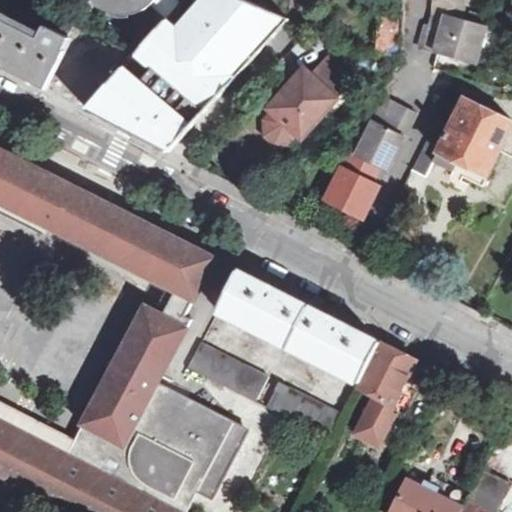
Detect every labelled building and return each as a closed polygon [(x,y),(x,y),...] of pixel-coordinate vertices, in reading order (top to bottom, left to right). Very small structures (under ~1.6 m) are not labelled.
[(290,19),(246,0),(183,0),(180,4),(166,20),(145,45),(136,55),(98,98),(87,109),(131,132),(149,141),(171,151),(217,98),(227,88),(290,19)] [(92,0),(96,3),(100,7),(105,10),(109,12),(114,13),(119,14),(124,14),(129,13),(132,13),(140,10),(144,7),(148,4),(151,2),(152,0),(92,0)] [(156,12),(167,0),(152,0),(151,2),(148,4),(156,12)] [(166,20),(180,4),(175,0),(167,0),(156,12),(166,20)] [(452,15),(463,18),(463,15),(463,0),(436,0),(436,15),(452,15)] [(380,3),(377,52),(396,54),(399,4),(380,3)] [(0,64),(47,89),(66,50),(65,50),(69,43),(71,38),(68,36),(50,28),(46,26),(42,32),(0,10),(0,64)] [(422,48),(423,49),(435,52),(435,53),(444,55),(449,57),(476,63),(487,25),(463,18),(452,15),(449,26),(435,25),(428,25),(422,48)] [(449,26),(452,15),(436,15),(435,25),(449,26)] [(291,84),(269,108),(273,112),(266,120),(266,135),(276,144),(291,143),(299,135),(303,138),(339,99),(337,97),(354,78),(331,57),(314,76),(299,91),(291,84)] [(291,84),(299,91),(314,76),(305,68),(291,84)] [(412,171),(426,178),(435,159),(483,184),(511,128),(511,119),(467,97),(450,130),(436,123),(412,171)] [(388,168),(402,142),(404,138),(416,112),(401,104),(389,128),(375,121),(358,155),(380,167),(385,170),(388,168)] [(0,201),(175,289),(195,298),(218,311),(239,270),(95,197),(60,179),(0,148),(0,201)] [(363,220),(380,186),(378,183),(374,180),(380,167),(358,155),(354,153),(347,167),(344,166),(326,201),(342,209),(348,212),(363,220)] [(218,311),(360,381),(381,341),(372,337),(327,314),(287,294),(239,270),(218,311)] [(186,315),(195,298),(175,289),(161,314),(147,307),(117,361),(110,358),(106,366),(113,370),(83,423),(125,444),(158,383),(193,319),(186,315)] [(202,342),(188,367),(256,402),(269,376),(202,342)] [(360,388),(408,411),(428,373),(422,370),(415,367),(418,360),(410,356),(383,342),(360,388)] [(422,370),(426,364),(418,360),(415,367),(422,370)] [(285,416),(331,439),(344,414),(280,382),(274,395),(283,399),(276,412),(285,416)] [(219,414),(158,383),(125,444),(83,423),(74,440),(39,422),(36,426),(2,409),(5,404),(0,401),(0,421),(179,511),(187,511),(193,502),(178,494),(219,414)] [(273,394),(267,407),(275,412),(282,399),(274,395),(273,394)] [(219,414),(178,494),(193,502),(234,421),(219,414)] [(179,511),(0,421),(0,473),(76,511),(179,511)] [(484,469),(468,500),(492,511),(497,511),(511,483),(484,469)] [(461,511),(463,510),(464,507),(409,480),(391,511),(461,511)]
